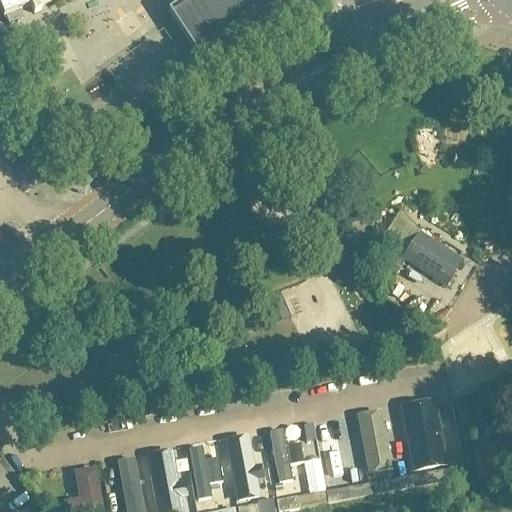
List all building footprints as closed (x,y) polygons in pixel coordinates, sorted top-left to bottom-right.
[(51,2),(51,1),(54,0),(55,0),(56,2),(60,0),(0,0),(0,4),(1,7),(0,7),(0,9),(3,17),(30,7),(33,15),(41,12),(39,7),(51,2)] [(184,0),(168,11),(197,56),(281,0),(184,0)] [(124,82),(131,113),(155,108),(152,95),(178,89),(167,41),(156,44),(163,72),(139,78),(139,79),(124,82)] [(327,185),(318,192),(325,200),(334,193),(327,185)] [(332,212),(340,205),(332,196),(324,204),(332,212)] [(464,261),(419,232),(404,255),(398,251),(387,268),(396,274),(404,261),(446,289),(464,261)] [(155,275),(142,277),(136,287),(138,299),(147,304),(158,302),(165,294),(163,281),(155,275)] [(284,299),(276,302),(282,321),(291,318),(284,299)] [(434,402),(399,409),(412,473),(447,466),(434,402)] [(380,413),(357,417),(367,475),(391,471),(380,413)] [(333,422),(316,425),(328,486),(345,483),(333,422)] [(285,430),(269,433),(278,484),(293,481),(290,466),(302,464),(299,444),(288,446),(285,430)] [(248,437),(225,441),(236,502),(260,498),(256,481),(263,480),(260,465),(254,466),(248,437)] [(511,473),(511,440),(485,446),(486,451),(478,453),(474,453),(479,479),(511,473)] [(201,447),(187,450),(197,502),(211,499),(208,486),(222,483),(218,458),(204,461),(201,447)] [(171,450),(146,455),(156,511),(182,511),(180,499),(185,498),(182,482),(177,483),(171,450)] [(143,511),(133,458),(115,462),(124,511),(143,511)] [(102,511),(95,467),(73,471),(78,499),(63,502),(64,511),(102,511)] [(466,479),(464,467),(449,470),(451,482),(466,479)] [(436,484),(434,474),(435,474),(435,473),(412,477),(411,477),(410,478),(412,478),(414,488),(412,488),(412,489),(437,484),(436,484)] [(392,492),(391,482),(392,482),(392,481),(369,485),(368,485),(367,486),(367,487),(369,486),(371,496),(368,496),(369,497),(394,492),(392,492)] [(349,500),(347,490),(349,490),(348,489),(325,493),(327,505),(351,500),(350,500),(349,500)] [(288,511),(299,510),(297,498),(276,502),(277,511),(288,511)] [(275,511),(273,500),(257,503),(258,505),(237,509),(237,511),(275,511)]
